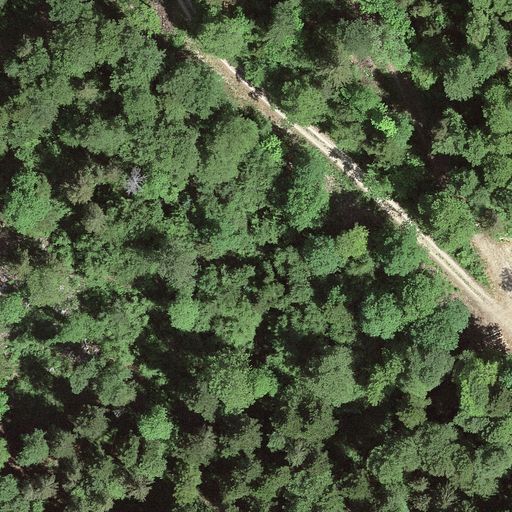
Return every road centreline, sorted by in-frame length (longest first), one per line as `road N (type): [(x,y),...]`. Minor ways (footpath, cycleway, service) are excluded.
road 1 (track): [(511,335),(346,162),(258,90),(185,0)]
road 2 (track): [(361,0),(451,193),(511,298)]
